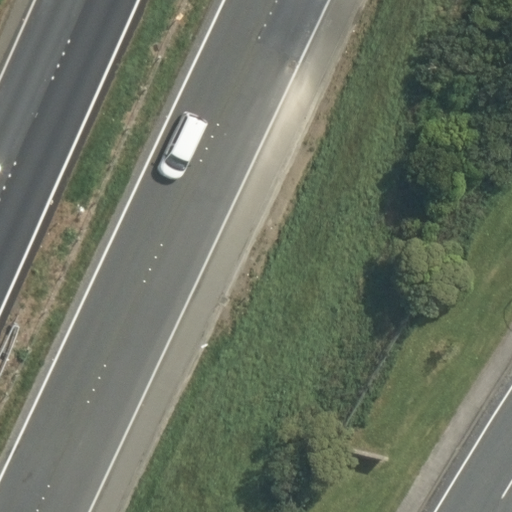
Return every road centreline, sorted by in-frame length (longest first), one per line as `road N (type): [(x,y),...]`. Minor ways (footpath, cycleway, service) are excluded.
road 1 (motorway): [(274,0),(38,511)]
road 2 (motorway): [(0,209),(93,0)]
